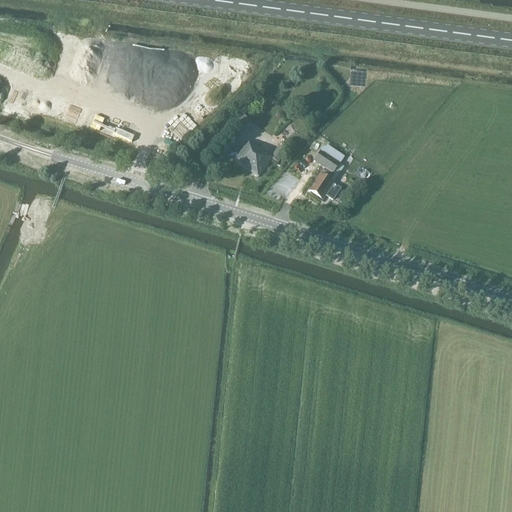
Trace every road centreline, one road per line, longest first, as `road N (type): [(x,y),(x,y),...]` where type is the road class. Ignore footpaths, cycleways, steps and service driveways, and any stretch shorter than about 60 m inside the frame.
road 1 (unclassified): [(52,156),(511,299)]
road 2 (primary): [(511,40),(212,0)]
road 3 (unclassified): [(511,18),(374,0)]
